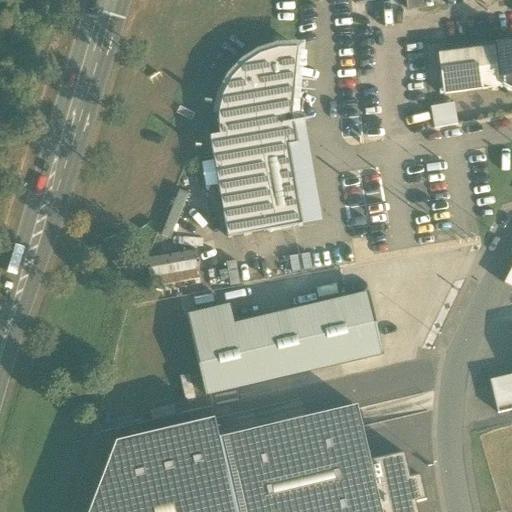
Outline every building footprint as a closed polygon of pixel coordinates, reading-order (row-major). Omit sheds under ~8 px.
[(405,0),(407,11),(424,9),(422,0),(405,0)] [(438,51),(438,56),(498,48),(497,44),(438,51)] [(502,88),(508,92),(511,92),(511,46),(498,48),(503,88),(502,88)] [(438,56),(443,95),(502,88),(503,88),(498,48),(438,56)] [(210,138),(227,239),(302,226),(288,147),(297,145),(293,124),(292,115),(297,49),(278,50),(260,56),(244,66),(231,80),(222,97),(218,115),(219,134),(220,136),(210,138)] [(431,109),(435,130),(458,126),(454,104),(431,109)] [(288,147),(302,226),(321,222),(303,123),(293,124),(297,145),(288,147)] [(193,252),(146,257),(149,281),(195,276),(193,252)] [(348,300),(232,328),(228,308),(187,318),(205,397),(362,360),(383,356),(368,295),(348,300)] [(511,376),(490,382),(498,415),(511,411),(511,376)] [(357,408),(220,440),(236,511),(417,511),(416,504),(426,502),(420,476),(418,477),(419,479),(410,481),(410,479),(404,454),(370,462),(357,408)] [(236,511),(220,440),(218,440),(214,421),(116,444),(89,511),(236,511)]
